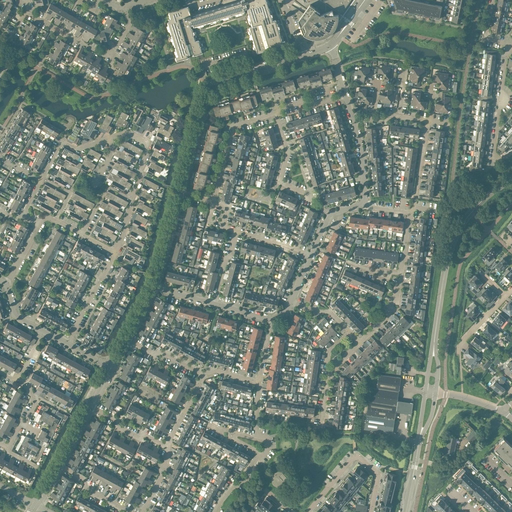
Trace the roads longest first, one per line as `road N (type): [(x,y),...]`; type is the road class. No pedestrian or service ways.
road 1 (residential): [(180,193),(210,84),(300,56)]
road 2 (tertiary): [(433,341),(457,231),(511,178)]
road 3 (residential): [(511,153),(492,164),(509,44)]
road 4 (residential): [(308,511),(355,457),(378,475),(370,511)]
road 5 (residential): [(328,213),(281,182),(287,148),(275,112)]
road 6 (residential): [(213,202),(233,125),(275,112)]
